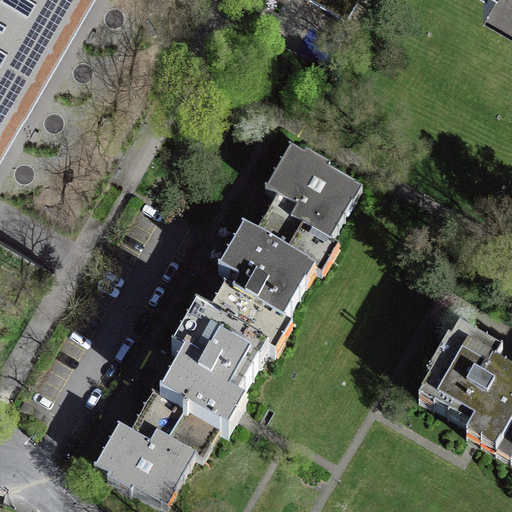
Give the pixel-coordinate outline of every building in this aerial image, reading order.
[(0,0),(0,159),(91,0),(0,0)] [(304,0),(346,24),(360,0),(304,0)] [(304,160),(291,153),(267,195),(278,202),(275,207),(255,241),(307,271),(313,275),(330,245),(331,246),(352,209),(345,204),(354,189),(328,174),(330,171),(306,157),(304,160)] [(255,241),(244,234),(220,276),(231,283),(225,294),(209,321),(261,352),(267,355),(284,326),(284,327),(306,290),(299,285),(307,271),(255,241)] [(209,321),(198,315),(173,357),(184,363),(178,374),(162,402),(212,431),(229,441),(246,411),(238,407),(259,370),(252,366),(261,352),(209,321)] [(509,359),(461,334),(424,404),(478,432),(469,449),(511,471),(511,380),(510,380),(501,375),(509,359)] [(131,437),(120,431),(95,473),(109,481),(107,484),(131,497),(133,494),(159,510),(168,494),(175,498),(196,461),(195,461),(212,431),(162,402),(154,398),(141,420),(131,437)]
